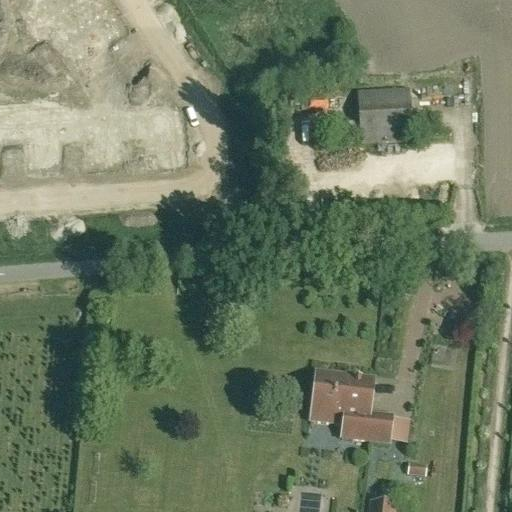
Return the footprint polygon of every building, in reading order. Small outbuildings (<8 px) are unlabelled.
[(58,0),(54,0),(36,12),(44,23),(56,15),(69,35),(105,11),(97,0),(77,0),(65,9),(58,0)] [(105,11),(69,35),(83,55),(75,61),(82,72),(104,58),(97,47),(119,32),(105,11)] [(409,143),(406,91),(358,94),(361,145),(409,143)] [(146,110),(132,111),(134,137),(146,136),(148,163),(176,161),(176,152),(178,152),(177,126),(174,126),(174,118),(146,120),(146,110)] [(24,112),(11,113),(12,138),(25,137),(27,164),(55,162),(52,120),(25,122),(24,112)] [(86,112),(72,113),(73,138),(87,137),(88,166),(108,166),(107,163),(116,163),(113,120),(86,122),(86,112)] [(308,422),(341,426),(339,439),(351,441),(388,445),(392,417),(369,415),(374,380),(315,372),(308,422)] [(405,478),(423,480),(424,470),(407,467),(405,478)] [(395,511),(395,506),(369,503),(367,511),(395,511)]
